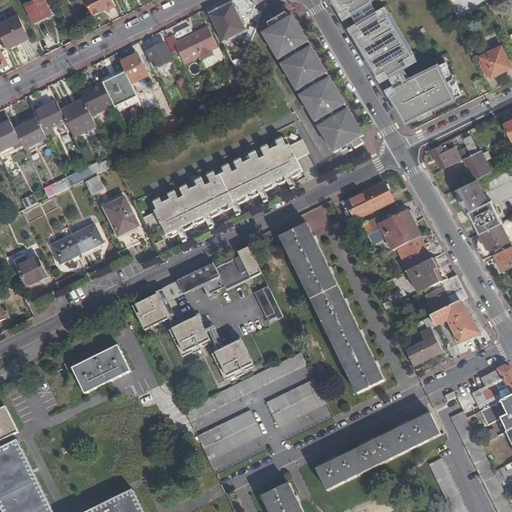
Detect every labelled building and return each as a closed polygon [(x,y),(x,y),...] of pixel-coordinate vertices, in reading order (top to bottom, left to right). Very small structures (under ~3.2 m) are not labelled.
[(32,25),(52,15),(44,0),(39,0),(24,8),(32,25)] [(86,0),(94,16),(121,5),(118,0),(86,0)] [(250,15),(254,6),(252,5),(245,0),(243,0),(210,17),(222,40),(245,28),(241,20),(250,15)] [(335,0),(344,17),(371,1),(371,0),(335,0)] [(470,0),(461,2),(463,10),(486,5),(484,0),(470,0)] [(289,20),(287,15),(282,15),(280,15),(272,14),(263,11),(258,25),(260,28),(267,24),(271,30),(264,34),(297,90),(322,75),(308,51),(304,45),(289,20)] [(379,12),(351,28),(381,81),(408,65),(404,58),(411,54),(388,15),(383,18),(379,12)] [(0,23),(0,34),(7,48),(29,37),(18,14),(0,23)] [(166,40),(173,55),(178,52),(185,66),(200,58),(206,70),(222,62),(224,57),(208,27),(177,42),(174,36),(166,40)] [(174,61),(165,44),(148,53),(157,69),(174,61)] [(475,59),(485,81),(511,68),(501,47),(475,59)] [(126,72),(132,85),(149,77),(138,55),(121,63),(124,68),(126,72)] [(446,63),(389,91),(407,122),(463,96),(446,63)] [(103,82),(104,83),(126,72),(124,68),(101,79),(103,82)] [(115,106),(116,108),(138,97),(132,85),(126,72),(104,83),(115,106)] [(341,106),(326,81),(301,96),(316,121),(341,106)] [(85,101),(93,118),(115,106),(104,83),(103,82),(81,94),(84,99),(85,101)] [(139,97),(147,115),(159,110),(150,92),(139,97)] [(63,112),(85,101),(84,99),(62,110),(63,112)] [(76,140),(98,128),(93,118),(85,101),(63,112),(67,122),(76,140)] [(45,134),(67,122),(63,112),(62,110),(57,102),(35,113),(39,121),(40,123),(45,134)] [(206,121),(218,115),(212,103),(200,109),(206,121)] [(359,138),(344,112),(319,127),(335,153),(359,138)] [(26,151),(48,140),(45,134),(40,123),(39,121),(16,132),(21,141),(26,151)] [(0,152),(13,146),(15,151),(23,147),(21,142),(12,124),(11,122),(0,127),(0,152)] [(471,136),(464,140),(472,156),(479,153),(471,136)] [(274,144),(290,178),(292,177),(293,179),(301,175),(300,174),(303,172),(297,160),(309,154),(303,141),(291,147),(290,146),(287,147),(283,140),(274,144)] [(361,140),(353,145),(355,149),(363,144),(361,140)] [(143,219),(150,233),(162,227),(168,239),(171,237),(172,239),(180,235),(178,232),(184,229),(185,232),(193,228),(192,227),(198,224),(199,226),(206,222),(205,219),(211,216),(212,219),(220,215),(219,213),(225,210),(226,212),(233,209),(232,206),(238,203),(239,206),(247,202),(247,200),(252,198),(253,199),(261,195),(259,193),(265,190),(266,193),(274,189),(273,187),(279,184),(279,186),(287,182),(286,180),(290,178),(274,144),(154,204),(157,210),(154,212),(155,213),(143,219)] [(0,156),(1,158),(15,151),(13,146),(0,152),(0,156)] [(433,152),(442,171),(462,161),(455,149),(444,154),(441,148),(433,152)] [(511,152),(510,149),(503,152),(510,165),(511,163),(511,152)] [(483,153),(486,161),(492,158),(488,151),(483,153)] [(479,153),(472,156),(464,160),(474,182),(478,180),(480,180),(492,173),(486,161),(483,153),(482,152),(479,153)] [(72,185),(95,175),(91,166),(69,176),(72,185)] [(86,183),(91,195),(105,188),(99,176),(86,183)] [(457,191),(468,213),(488,203),(478,180),(474,182),(457,191)] [(348,201),(356,219),(395,200),(386,182),(348,201)] [(51,197),(57,193),(53,185),(46,188),(51,197)] [(22,201),(26,209),(38,203),(34,195),(22,201)] [(139,224),(135,215),(128,201),(107,211),(120,238),(130,233),(128,229),(139,224)] [(480,235),(481,235),(482,234),(500,225),(496,217),(498,216),(495,210),(493,211),(490,203),(488,203),(468,213),(467,213),(470,220),(472,219),(480,235)] [(381,223),(378,216),(363,223),(369,233),(373,242),(387,235),(394,249),(401,246),(421,236),(422,236),(412,214),(404,212),(381,223)] [(137,214),(135,215),(139,224),(141,227),(143,226),(137,214)] [(82,254),(95,247),(104,243),(95,224),(73,235),(82,254)] [(141,227),(139,224),(128,229),(130,233),(141,227)] [(280,237),(358,394),(385,381),(307,224),(280,237)] [(495,255),(511,246),(501,225),(500,225),(482,234),(481,235),(488,250),(491,248),(495,255)] [(142,231),(141,227),(130,233),(120,238),(121,241),(142,231)] [(373,242),(369,233),(362,236),(367,245),(373,242)] [(59,265),(66,261),(82,254),(73,235),(50,246),(59,265)] [(401,246),(412,269),(414,268),(431,260),(424,244),(421,236),(401,246)] [(156,245),(161,255),(169,251),(164,241),(156,245)] [(511,266),(511,246),(495,255),(494,256),(502,272),(511,266)] [(82,254),(84,258),(98,252),(95,247),(82,254)] [(219,265),(216,267),(206,271),(206,270),(196,273),(200,282),(203,281),(205,284),(203,285),(205,289),(207,288),(210,295),(226,287),(228,290),(246,281),(247,281),(263,273),(251,249),(225,262),(225,264),(220,266),(219,265)] [(69,266),(84,258),(82,254),(66,261),(69,266)] [(26,264),(38,258),(36,255),(28,260),(27,258),(15,264),(16,266),(25,262),(26,264)] [(431,260),(414,268),(417,275),(416,275),(418,278),(414,280),(417,286),(446,272),(438,256),(431,260)] [(47,276),(38,258),(26,264),(25,262),(16,266),(26,286),(47,276)] [(215,263),(175,282),(182,296),(203,285),(205,284),(203,281),(200,282),(196,273),(206,270),(206,271),(216,267),(215,263)] [(417,286),(420,292),(424,290),(449,278),(446,272),(417,286)] [(247,281),(251,291),(267,283),(263,273),(247,281)] [(463,300),(468,298),(456,275),(449,278),(424,290),(436,313),(463,300)] [(157,291),(157,292),(163,290),(167,298),(161,300),(171,319),(176,329),(187,324),(185,321),(177,325),(174,318),(177,316),(169,302),(182,296),(175,282),(157,291)] [(279,328),(287,324),(267,283),(251,291),(250,292),(268,329),(277,325),(279,328)] [(141,313),(138,314),(147,331),(171,319),(161,300),(167,298),(163,290),(157,292),(151,295),(150,296),(150,298),(137,305),(141,313)] [(436,326),(437,327),(449,321),(460,344),(479,334),(463,300),(436,313),(431,315),(434,322),(436,326)] [(200,314),(192,318),(207,347),(214,343),(211,338),(210,336),(209,336),(208,333),(200,314)] [(430,324),(434,322),(431,315),(411,325),(414,332),(430,324)] [(187,324),(176,329),(171,331),(176,342),(180,339),(183,345),(179,347),(185,358),(194,353),(195,354),(203,350),(202,349),(207,347),(192,318),(185,321),(187,324)] [(406,351),(414,366),(443,352),(431,328),(422,333),(426,341),(406,351)] [(247,371),(248,373),(258,368),(254,360),(253,361),(251,357),(252,357),(243,339),(229,346),(230,349),(225,351),(214,356),(219,366),(224,364),(226,369),(222,372),(227,383),(238,378),(238,379),(246,375),(245,372),(247,371)] [(74,368),(86,393),(131,372),(119,347),(74,368)] [(229,391),(186,412),(192,425),(309,367),(302,354),(229,391)] [(511,368),(505,367),(482,378),(487,387),(474,394),(482,411),(501,402),(511,396),(511,368)] [(280,426),(327,403),(315,380),(268,403),(280,426)] [(511,396),(501,402),(509,416),(502,420),(508,432),(511,429),(511,396)] [(144,511),(133,491),(91,511),(53,511),(19,442),(2,450),(0,446),(20,436),(7,410),(0,413),(0,504),(3,511),(144,511)] [(198,438),(210,462),(264,434),(252,411),(198,438)] [(498,511),(511,511),(511,507),(508,499),(495,473),(493,468),(481,445),(468,418),(465,412),(452,418),(498,511)] [(317,470),(331,496),(444,441),(431,414),(317,470)] [(467,511),(441,459),(429,465),(452,511),(467,511)] [(270,511),(304,511),(290,483),(263,497),(270,511)]
